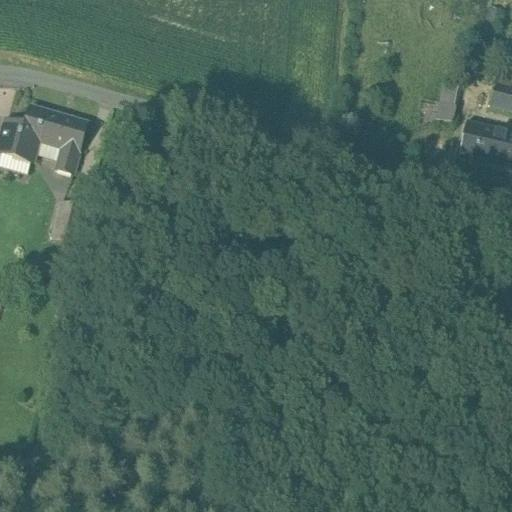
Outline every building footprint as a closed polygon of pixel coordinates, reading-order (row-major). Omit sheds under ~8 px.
[(511,77),(500,75),(498,86),(496,86),(491,109),(511,113),(511,77)] [(435,103),(438,104),(451,107),(456,87),(441,83),(435,103)] [(451,107),(438,104),(434,119),(453,124),(457,109),(451,107)] [(29,108),(23,128),(5,123),(0,143),(0,154),(12,158),(14,161),(25,164),(28,163),(32,164),(37,143),(60,150),(55,170),(73,175),(87,124),(29,108)] [(495,129),(467,122),(459,158),(487,164),(495,129)] [(511,132),(495,129),(487,164),(511,170),(511,132)] [(85,210),(61,204),(52,239),(76,245),(85,210)]
